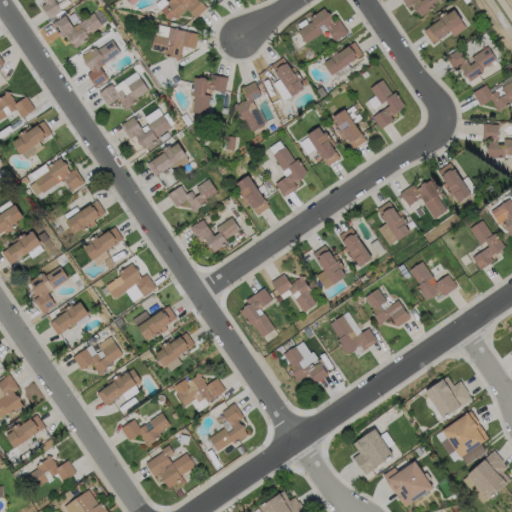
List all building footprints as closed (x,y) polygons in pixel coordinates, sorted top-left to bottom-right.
[(52,0),(60,10),(49,19),(40,6),(44,3),(42,0),(52,0)] [(199,0),(206,8),(195,17),(186,8),(182,11),(183,12),(181,14),(179,14),(179,18),(173,17),(169,20),(155,4),(159,0),(199,0)] [(438,0),(432,4),(435,7),(421,16),(418,12),(416,12),(414,8),(414,6),(412,2),(406,6),(402,0),(438,0)] [(330,18),(333,22),(338,18),(347,32),(335,40),(323,24),(318,27),(322,32),(306,43),(297,31),(312,20),(310,17),(323,8),(326,12),(328,12),(331,15),(330,18)] [(454,9),(467,27),(454,36),(450,30),(432,43),(423,30),(439,19),(437,17),(445,11),(447,14),(454,9)] [(101,26),(86,36),(88,39),(75,48),(72,43),(70,43),(67,40),(68,38),(65,34),(60,38),(50,23),(55,19),(56,20),(64,14),(72,26),(76,23),(77,23),(92,13),(101,26)] [(198,33),(194,48),(182,45),(181,49),(182,50),(181,54),(179,54),(181,58),(176,61),(174,57),(163,55),(164,51),(151,48),(157,24),(198,33)] [(111,40),(119,52),(104,63),(100,58),(95,62),(107,78),(95,86),(86,73),(91,70),(88,66),(85,66),(83,62),(83,60),(81,56),(94,47),(97,50),(111,40)] [(354,42),(362,54),(331,75),(323,63),(330,58),(328,55),(336,50),(338,53),(354,42)] [(497,62),(493,65),(491,63),(482,69),(484,72),(470,82),(467,77),(465,77),(463,73),(463,71),(461,68),(455,71),(445,56),(451,52),(452,53),(459,48),(470,64),(474,62),(470,57),(488,45),(497,59),(495,60),(497,62)] [(283,57),(290,68),(293,66),(302,80),(300,81),(304,88),(292,96),(271,65),(283,57)] [(226,78),(224,91),(205,88),(204,95),(210,96),(206,114),(192,112),(192,110),(190,109),(192,101),(193,101),(194,94),(191,94),(193,78),(198,78),(200,77),(204,77),(206,79),(210,80),(211,75),(226,78)] [(147,90),(136,98),(138,100),(128,107),(128,111),(122,110),(122,106),(120,106),(118,104),(119,102),(116,99),(106,106),(98,93),(111,84),(117,93),(121,90),(125,96),(130,92),(126,86),(139,78),(147,90)] [(382,79),(392,94),(395,92),(405,105),(400,109),(400,111),(398,113),(395,112),(390,115),(393,120),(381,129),(372,117),(389,105),(385,100),(381,104),(370,88),(382,79)] [(252,100),(264,124),(250,131),(244,119),(242,121),(237,110),(233,109),(234,103),(238,104),(238,103),(241,102),(242,102),(246,100),(241,88),(254,81),(261,95),(252,100)] [(511,99),(511,100),(511,103),(502,108),(501,112),(495,111),(496,107),(495,107),(493,105),(494,103),(491,99),(480,106),(473,93),(486,85),(491,94),(496,91),(500,98),(505,95),(501,88),(511,81),(511,99)] [(13,99),(15,103),(25,96),(34,108),(21,117),(15,109),(10,112),(9,111),(4,114),(5,116),(0,119),(0,97),(3,95),(4,91),(10,92),(9,95),(11,96),(13,99)] [(345,109),(345,111),(353,105),(362,118),(354,123),(366,140),(353,149),(342,133),(340,134),(334,127),(337,125),(332,118),(345,109)] [(169,127),(155,137),(157,140),(143,149),(141,145),(138,145),(136,142),(137,139),(134,136),(129,139),(119,125),(124,122),(132,116),(140,128),(148,123),(144,117),(157,108),(161,114),(162,116),(166,113),(173,123),(168,126),(169,127)] [(42,121),(50,134),(38,142),(42,147),(26,159),(21,154),(19,155),(11,142),(18,138),(16,135),(24,130),(25,132),(42,121)] [(497,145),(504,145),(505,139),(511,139),(511,154),(505,154),(505,158),(488,158),(488,152),(487,150),(487,146),(489,145),(489,140),(483,140),(484,123),(489,124),(498,125),(497,145)] [(319,127),(324,134),(326,132),(332,140),(329,142),(340,158),(328,166),(307,136),(319,127)] [(178,143),(186,155),(155,176),(146,164),(162,153),(161,150),(169,145),(171,147),(178,143)] [(284,146),(294,161),(297,159),(307,173),(303,176),(302,178),(299,180),(297,179),(293,182),(296,187),(283,197),(279,192),(280,191),(275,184),(285,177),(281,171),(283,170),(272,155),(284,146)] [(65,163),(67,166),(66,168),(69,172),(74,168),(84,183),(78,186),(70,191),(63,179),(42,193),(41,192),(34,196),(27,186),(34,181),(33,180),(48,170),(45,166),(48,165),(59,158),(62,162),(65,163)] [(471,194),(459,202),(454,196),(452,197),(447,190),(449,188),(438,172),(450,163),(471,194)] [(248,175),(269,206),(256,215),(245,199),(243,200),(238,192),(240,191),(235,184),(248,175)] [(217,192),(206,199),(207,201),(198,208),(197,212),(191,211),(191,207),(190,207),(188,204),(188,203),(186,200),(175,207),(167,194),(180,185),(186,194),(191,191),(195,197),(200,194),(196,187),(208,179),(217,192)] [(430,179),(440,193),(436,195),(446,210),(434,218),(423,202),(424,202),(421,197),(408,205),(404,199),(404,200),(399,193),(413,184),(417,189),(420,186),(421,184),(424,182),(426,182),(430,179)] [(511,236),(507,235),(508,230),(503,222),(499,224),(494,217),(500,213),(497,208),(510,199),(511,202),(511,236)] [(95,224),(89,228),(88,228),(82,232),(80,230),(73,234),(65,222),(96,201),(104,213),(93,221),(95,224)] [(389,202),(400,218),(402,216),(408,224),(405,226),(410,233),(398,241),(397,240),(389,246),(378,229),(385,223),(376,210),(389,202)] [(12,231),(6,235),(3,231),(0,233),(0,216),(15,206),(24,218),(17,223),(18,225),(11,230),(12,231)] [(238,230),(223,239),(226,244),(213,252),(210,248),(208,248),(206,245),(206,242),(204,239),(198,242),(189,228),(195,223),(196,224),(202,220),(213,236),(218,233),(215,228),(231,218),(238,230)] [(483,221),(493,236),(496,234),(505,247),(501,250),(501,252),(498,255),(495,254),(490,257),(493,262),(481,269),(473,258),(489,247),(486,242),(481,246),(470,230),(483,221)] [(114,227),(123,240),(107,252),(110,256),(97,265),(93,259),(91,260),(83,248),(89,244),(87,241),(95,236),(97,239),(114,227)] [(372,259),(360,267),(355,260),(352,262),(347,255),(350,253),(339,236),(351,228),(372,259)] [(32,232),(40,244),(9,266),(1,253),(17,242),(15,239),(23,234),(25,236),(32,232)] [(324,246),(332,257),(335,254),(344,268),(342,270),(347,277),(334,286),(333,284),(325,289),(316,276),(324,271),(312,254),(324,246)] [(434,278),(436,282),(448,274),(452,280),(453,280),(458,287),(443,297),(439,291),(436,294),(435,296),(432,298),(431,298),(425,302),(416,287),(418,285),(408,270),(423,260),(434,278)] [(138,274),(140,277),(145,274),(155,288),(149,293),(149,292),(142,296),(131,280),(126,283),(129,288),(113,299),(104,286),(119,276),(117,273),(131,264),(133,268),(136,268),(138,272),(138,274)] [(58,266),(67,278),(51,288),(48,283),(42,287),(54,304),(46,309),(47,309),(41,313),(32,299),(37,295),(35,291),(33,291),(30,288),(31,286),(28,281),(41,272),(44,275),(58,266)] [(283,274),(290,284),(301,276),(311,291),(308,293),(315,303),(303,312),(294,299),(295,299),(292,294),(291,295),(290,293),(282,299),(271,282),(283,274)] [(260,308),(263,315),(264,314),(275,330),(262,339),(252,324),(249,326),(239,312),(243,309),(244,307),(247,305),(245,302),(264,289),(272,301),(260,308)] [(380,306),(383,310),(398,301),(410,318),(397,327),(390,317),(387,319),(387,320),(384,322),(383,322),(382,325),(376,324),(377,320),(370,310),(373,309),(365,297),(378,289),(386,302),(380,306)] [(71,305),(72,307),(79,302),(87,315),(56,336),(48,323),(59,316),(57,313),(67,306),(65,303),(70,299),(73,303),(71,305)] [(166,330),(160,334),(153,338),(151,336),(144,341),(130,319),(144,310),(150,318),(167,307),(175,319),(164,327),(166,330)] [(342,317),(357,337),(368,329),(373,337),(374,337),(377,342),(363,351),(360,346),(356,349),(356,351),(353,353),(350,353),(346,356),(337,342),(340,340),(330,325),(342,317)] [(185,334),(193,346),(176,358),(180,363),(169,371),(165,365),(163,367),(154,355),(161,350),(159,348),(167,342),(168,345),(179,337),(179,338),(185,334)] [(110,337),(122,354),(111,361),(113,364),(103,370),(102,375),(96,374),(97,370),(96,370),(94,367),(94,366),(92,362),(81,369),(72,357),(91,344),(97,353),(101,350),(98,345),(110,337)] [(297,346),(305,359),(299,363),(302,368),(315,359),(317,363),(320,362),(330,376),(316,385),(309,374),(305,376),(305,377),(303,379),(301,378),(300,383),(294,381),(295,377),(289,367),(291,366),(284,354),(286,353),(283,349),(287,346),(290,350),(297,346)] [(96,384),(105,401),(139,375),(131,365),(96,384)] [(199,375),(199,378),(201,378),(203,381),(203,382),(205,386),(216,379),(224,391),(206,404),(203,399),(197,404),(194,400),(184,407),(175,394),(176,393),(173,388),(184,380),(186,383),(194,378),(195,374),(199,375)] [(22,407),(8,416),(6,413),(0,417),(0,381),(3,380),(2,379),(8,375),(18,390),(12,393),(15,397),(17,397),(19,400),(19,403),(22,407)] [(446,376),(452,385),(460,380),(468,393),(467,393),(471,399),(459,407),(459,406),(442,418),(424,391),(446,376)] [(244,431),(247,435),(233,445),(231,442),(217,452),(208,439),(224,428),(227,433),(232,430),(221,413),(228,408),(228,407),(233,404),(243,418),(238,422),(240,425),(242,425),(245,429),(244,431)] [(478,424),(480,427),(480,426),(485,433),(485,434),(488,439),(481,444),(487,451),(467,465),(460,455),(453,459),(436,435),(471,411),(479,423),(478,424)] [(170,426),(159,433),(161,436),(151,442),(150,446),(144,446),(145,442),(143,441),(141,439),(142,438),(139,434),(129,441),(121,429),(133,420),(139,429),(148,423),(149,421),(161,413),(170,426)] [(35,417),(43,429),(12,450),(4,438),(10,433),(8,431),(16,425),(18,428),(35,417)] [(375,466),(364,474),(360,469),(359,469),(351,457),(358,453),(351,443),(374,428),(391,455),(375,466)] [(167,457),(171,463),(186,453),(194,466),(180,476),(185,483),(182,485),(179,480),(168,488),(165,484),(163,483),(160,480),(161,478),(158,473),(154,476),(145,463),(162,452),(160,450),(168,445),(173,453),(167,457)] [(510,480),(504,485),(503,484),(488,498),(486,498),(482,502),(462,480),(467,476),(466,474),(493,450),(503,462),(502,463),(506,467),(502,471),(510,480)] [(54,465),(56,468),(67,461),(75,474),(62,482),(58,476),(48,483),(47,481),(34,490),(25,476),(36,469),(35,467),(45,460),(45,456),(51,457),(51,460),(52,461),(54,464),(54,465)] [(414,461),(432,488),(404,507),(394,492),(393,493),(385,481),(386,480),(382,475),(393,467),(397,472),(414,461)] [(285,497),(288,500),(292,497),(296,502),(297,501),(305,511),(260,511),(257,507),(282,490),(286,496),(285,497)] [(88,491),(98,506),(101,504),(106,511),(66,511),(64,508),(88,491)]
